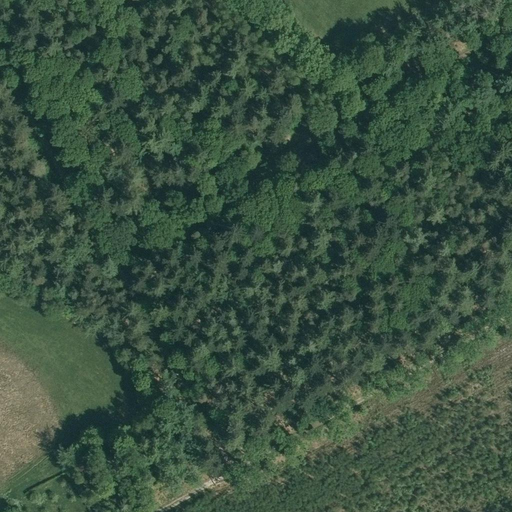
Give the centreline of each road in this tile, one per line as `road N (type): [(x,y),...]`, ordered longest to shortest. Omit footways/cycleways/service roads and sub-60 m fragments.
road 1 (track): [(0,60),(239,464),(511,315)]
road 2 (track): [(107,241),(511,24)]
